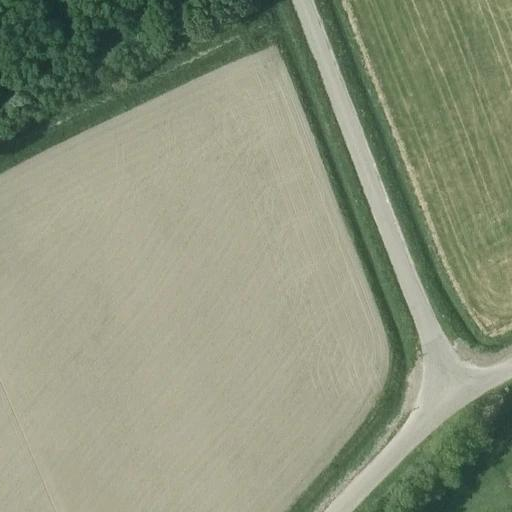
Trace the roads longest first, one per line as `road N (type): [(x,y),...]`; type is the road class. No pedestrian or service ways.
road 1 (unclassified): [(295,0),(450,398)]
road 2 (tertiary): [(340,511),(450,398)]
